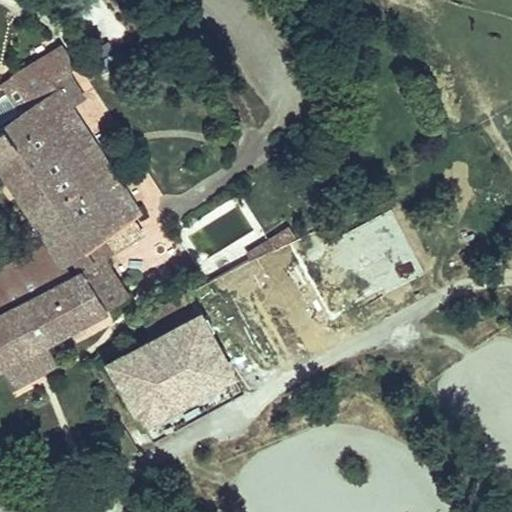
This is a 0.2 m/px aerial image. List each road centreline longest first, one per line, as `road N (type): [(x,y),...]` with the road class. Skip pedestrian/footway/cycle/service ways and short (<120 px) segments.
road 1 (unknown): [(500,265),(343,343),(174,447)]
road 2 (unknown): [(179,210),(267,148),(281,114),(273,37),(243,0)]
